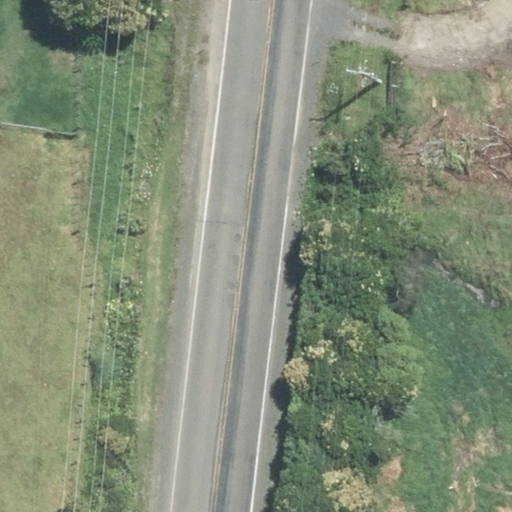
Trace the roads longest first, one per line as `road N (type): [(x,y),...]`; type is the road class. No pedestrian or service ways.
road 1 (tertiary): [(271,511),(300,255)]
road 2 (tertiary): [(300,255),(328,0)]
road 3 (tertiary): [(300,255),(511,270)]
